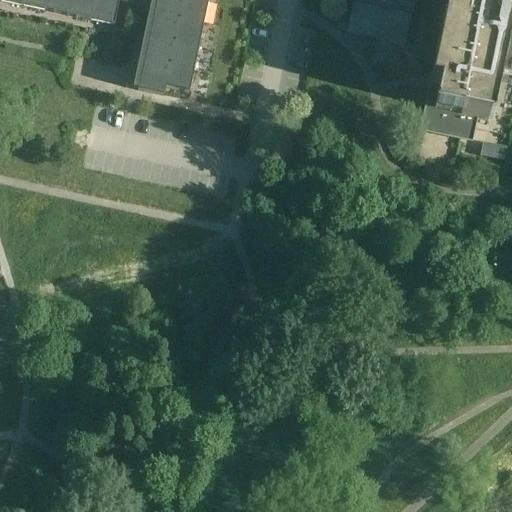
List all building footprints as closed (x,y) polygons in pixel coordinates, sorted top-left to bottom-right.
[(0,0),(0,2),(114,26),(118,2),(126,4),(126,0),(0,0)] [(156,0),(137,91),(145,93),(163,97),(165,88),(188,94),(208,0),(156,0)] [(412,15),(414,0),(381,0),(380,8),(410,15),(412,15)] [(511,0),(450,0),(446,21),(434,80),(428,107),(423,131),(469,141),(473,121),(481,122),(486,123),(496,78),(511,81),(511,34),(506,33),(511,0)] [(405,47),(407,38),(411,16),(352,3),(346,35),(405,47)]
